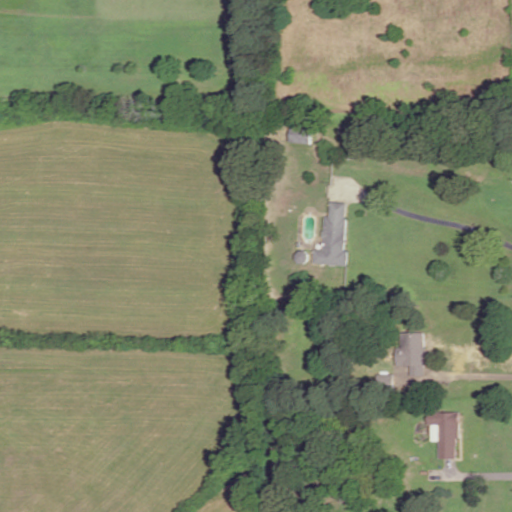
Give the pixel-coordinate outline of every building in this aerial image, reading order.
[(292,139),(313,142),(315,125),(295,122),(292,139)] [(334,200),(333,216),(328,215),(325,248),(317,247),(316,258),(350,262),(352,247),(347,247),(350,216),(347,216),(348,201),(334,200)] [(297,256),(300,260),(306,260),(309,257),(310,252),(307,248),(302,248),(297,251),(297,256)] [(403,345),(398,345),(398,362),(411,362),(411,371),(425,372),(425,363),(429,363),(429,347),(424,347),(424,331),(403,330),(403,345)] [(379,371),(379,383),(395,383),(395,371),(379,371)] [(431,409),(431,422),(441,422),(441,455),(457,455),(457,433),(461,433),(461,409),(431,409)]
